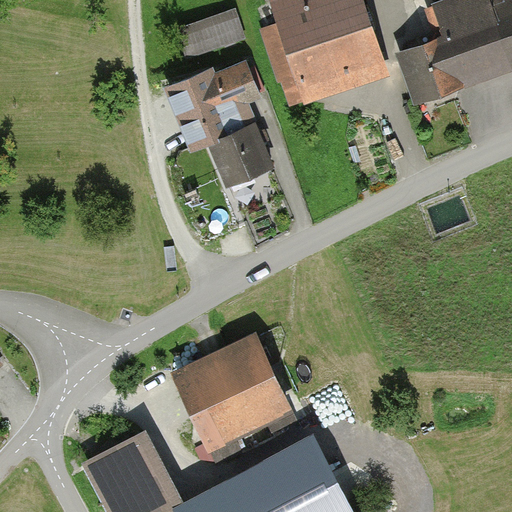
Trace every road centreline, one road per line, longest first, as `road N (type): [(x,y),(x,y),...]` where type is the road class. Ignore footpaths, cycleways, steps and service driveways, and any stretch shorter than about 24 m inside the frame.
road 1 (residential): [(511,146),(224,283),(93,369)]
road 2 (track): [(224,283),(167,206),(135,0)]
